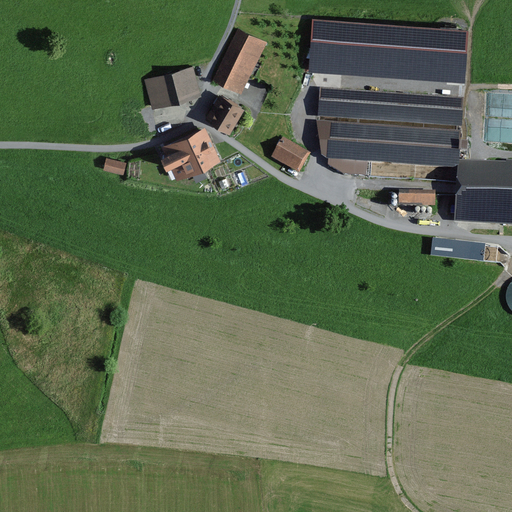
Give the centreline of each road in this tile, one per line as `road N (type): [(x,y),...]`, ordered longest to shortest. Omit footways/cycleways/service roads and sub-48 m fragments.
road 1 (track): [(202,122),(270,173),(364,217),(511,243)]
road 2 (unclassified): [(238,0),(211,68),(202,122),(144,143),(92,149),(0,144)]
road 3 (track): [(511,266),(469,312),(410,352),(394,386),(391,455),(400,490),(419,511)]
